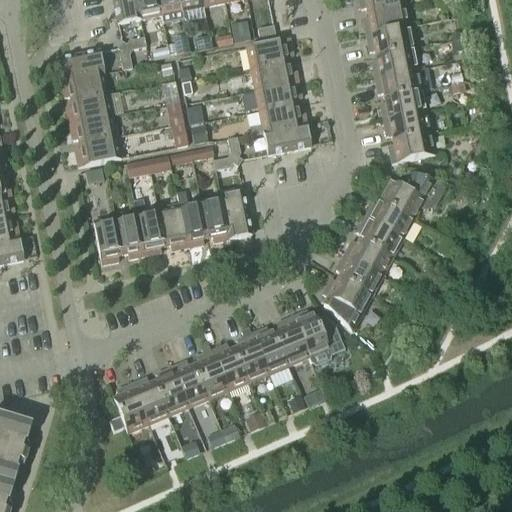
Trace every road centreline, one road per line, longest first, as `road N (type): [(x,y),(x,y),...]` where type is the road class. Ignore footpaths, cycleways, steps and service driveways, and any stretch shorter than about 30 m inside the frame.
road 1 (residential): [(77,359),(288,273),(348,159),(312,0)]
road 2 (residential): [(77,359),(14,9)]
